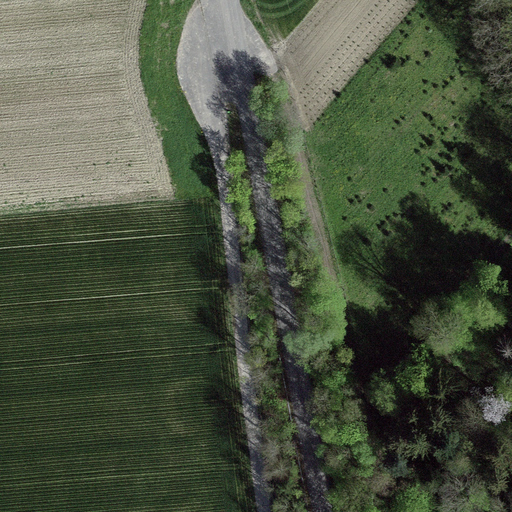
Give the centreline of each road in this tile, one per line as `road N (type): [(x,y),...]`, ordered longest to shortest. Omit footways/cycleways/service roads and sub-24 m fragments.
road 1 (track): [(261,511),(210,109),(212,64),(235,41),(251,44),(274,74),(395,511)]
road 2 (unclassified): [(227,0),(326,511)]
